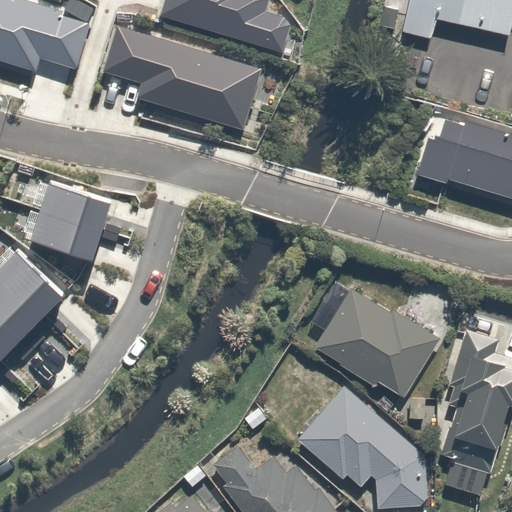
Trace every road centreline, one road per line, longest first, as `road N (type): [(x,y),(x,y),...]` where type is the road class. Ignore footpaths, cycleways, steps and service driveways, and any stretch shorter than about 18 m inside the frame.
road 1 (residential): [(173,168),(511,259)]
road 2 (residential): [(173,168),(149,278),(131,320),(75,393),(0,447)]
road 3 (residential): [(0,133),(173,168)]
